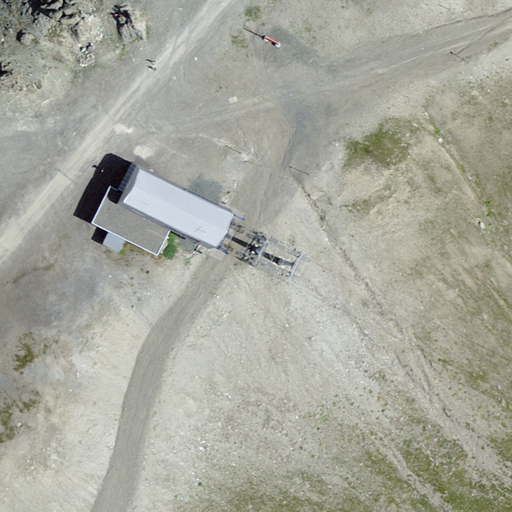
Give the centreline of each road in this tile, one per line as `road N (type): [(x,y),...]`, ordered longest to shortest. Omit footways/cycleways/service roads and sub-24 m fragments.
road 1 (track): [(511,20),(120,100)]
road 2 (track): [(215,0),(138,76),(0,255)]
